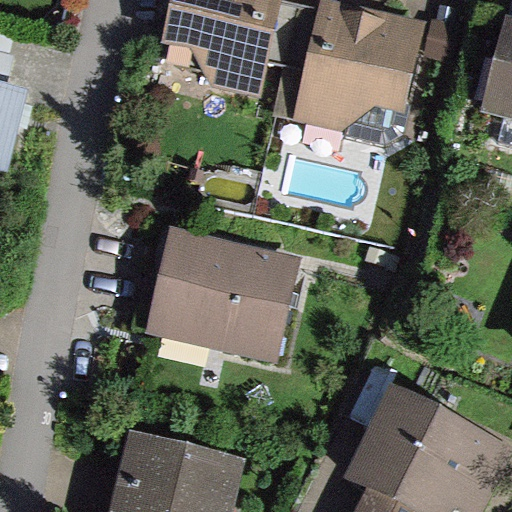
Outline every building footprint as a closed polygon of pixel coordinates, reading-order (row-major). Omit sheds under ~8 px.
[(283,1),(282,0),(171,0),(162,42),(188,47),(213,86),(261,98),(269,64),(283,1)] [(368,8),(338,0),(321,0),(319,8),(305,71),(294,121),(307,124),(343,132),(376,108),(406,114),(408,108),(427,22),(368,8)] [(319,8),(283,1),(269,64),(284,67),(305,71),(319,8)] [(511,15),(507,14),(482,110),(506,116),(511,117),(511,15)] [(433,20),(425,55),(459,62),(467,28),(433,20)] [(0,52),(0,79),(6,81),(12,56),(0,52)] [(305,71),(284,67),(273,116),(294,121),(305,71)] [(0,168),(8,171),(22,118),(30,87),(6,81),(0,79),(0,168)] [(419,110),(408,108),(406,114),(376,108),(343,132),(342,137),(385,147),(384,155),(388,157),(413,142),(419,110)] [(511,146),(511,117),(506,116),(499,143),(511,146)] [(342,137),(343,132),(307,124),(302,143),(338,152),(342,137)] [(235,242),(170,227),(145,332),(276,363),(300,257),(235,242)] [(482,511),(510,446),(388,382),(367,427),(344,476),(365,487),(416,511),(451,511),(453,508),(460,511),(482,511)] [(232,511),(246,458),(130,429),(112,500),(108,511),(232,511)] [(416,511),(365,487),(353,511),(416,511)]
